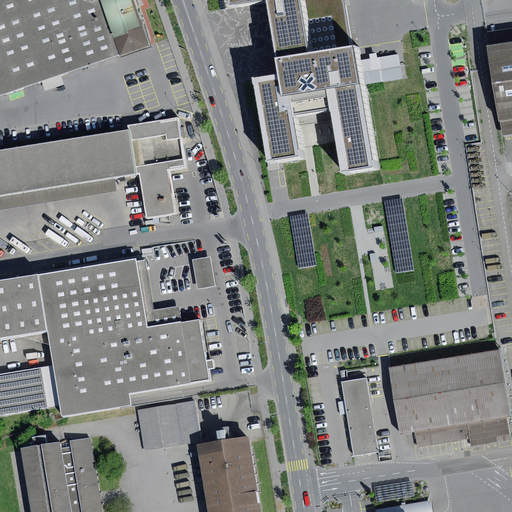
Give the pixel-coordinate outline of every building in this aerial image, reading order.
[(0,0),(0,95),(120,55),(100,0),(0,0)] [(134,0),(100,0),(120,55),(121,58),(151,47),(134,0)] [(346,0),(230,0),(232,10),(271,4),(283,81),(259,85),(272,164),(301,159),(294,118),(337,111),(347,173),(374,169),(360,85),(357,61),(346,0)] [(511,44),(489,48),(501,121),(511,118),(511,44)] [(370,59),(357,61),(360,85),(401,79),(397,55),(377,58),(376,53),(369,54),(370,59)] [(127,125),(128,129),(135,174),(139,174),(146,218),(176,214),(169,171),(187,168),(179,117),(127,125)] [(511,118),(501,121),(502,136),(511,134),(511,118)] [(0,196),(114,178),(135,174),(128,129),(0,149),(0,196)] [(114,178),(0,196),(0,209),(116,191),(114,178)] [(414,270),(404,210),(386,213),(396,273),(414,270)] [(317,266),(308,214),(290,217),(299,269),(317,266)] [(210,257),(193,260),(198,290),(216,287),(210,257)] [(134,260),(38,276),(48,331),(53,366),(60,407),(62,417),(131,406),(129,394),(209,381),(199,321),(182,323),(146,329),(134,262),(134,260)] [(146,260),(134,262),(146,329),(182,323),(179,306),(154,310),(146,260)] [(0,281),(0,338),(48,331),(38,276),(0,281)] [(500,350),(390,368),(401,435),(415,432),(467,424),(507,417),(511,417),(500,350)] [(53,366),(40,368),(47,408),(60,407),(53,366)] [(0,415),(47,408),(40,368),(0,374),(0,415)] [(366,378),(341,382),(345,401),(347,414),(353,456),(378,452),(366,378)] [(347,414),(345,401),(338,402),(340,415),(347,414)] [(195,402),(138,410),(144,449),(201,441),(195,402)] [(507,417),(467,424),(469,438),(471,446),(511,440),(507,417)] [(467,424),(415,432),(418,447),(452,441),(469,438),(467,424)] [(33,446),(20,448),(30,511),(102,511),(90,438),(70,441),(71,446),(61,448),(60,442),(47,444),(46,435),(32,437),(33,446)] [(261,511),(250,437),(199,445),(209,511),(261,511)] [(411,481),(375,488),(377,502),(414,496),(411,481)] [(432,511),(431,501),(377,510),(377,511),(432,511)]
